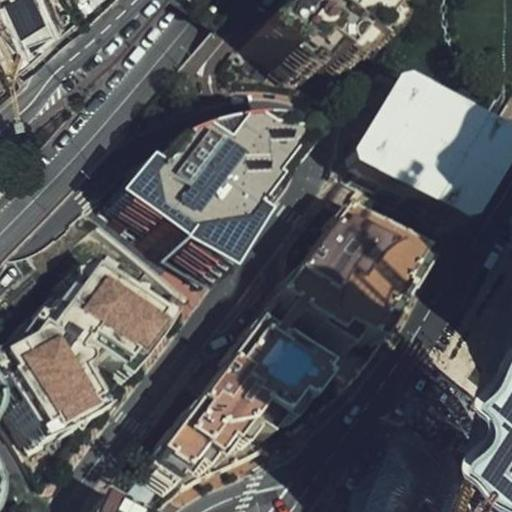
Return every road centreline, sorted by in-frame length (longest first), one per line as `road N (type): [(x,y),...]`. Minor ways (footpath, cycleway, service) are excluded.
road 1 (residential): [(0,242),(31,232),(111,164),(194,122),(277,115),(296,120),(315,145),(304,196),(64,511)]
road 2 (tertiary): [(305,488),(383,391),(507,195)]
road 3 (residential): [(206,0),(0,226)]
road 4 (residential): [(138,0),(0,131)]
